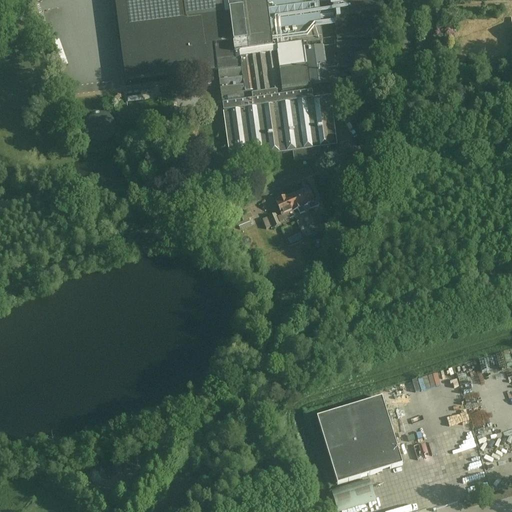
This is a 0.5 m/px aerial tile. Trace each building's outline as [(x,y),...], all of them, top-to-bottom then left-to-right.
[(114,0),(125,84),(218,72),(230,161),(259,157),(260,162),(269,161),(269,156),(293,153),(294,162),(313,160),(313,157),(323,156),(323,154),(330,153),(330,148),(336,147),(323,49),(304,51),(304,45),(322,43),(316,0),(114,0)] [(330,0),(337,43),(336,43),(336,44),(337,44),(337,59),(336,59),(336,60),(337,60),(337,70),(337,71),(338,70),(368,69),(384,0),(330,0)] [(200,191),(214,187),(212,181),(198,185),(200,191)] [(295,217),(293,211),(298,209),(300,214),(305,212),(303,207),(308,205),(310,210),(319,206),(316,200),(313,201),(308,189),(276,202),(282,216),(288,214),(290,219),(295,217)] [(281,225),(276,214),(268,218),(272,229),(281,225)] [(320,232),(317,225),(313,216),(302,220),(305,227),(311,225),(314,234),(320,232)] [(251,226),(249,220),(238,225),(240,230),(251,226)] [(153,240),(141,244),(143,249),(155,246),(153,240)] [(265,282),(271,280),(266,266),(261,267),(264,277),(265,282)] [(454,365),(448,367),(452,380),(458,377),(454,365)] [(431,372),(435,385),(444,382),(441,369),(431,372)] [(337,486),(402,466),(382,399),(317,418),(337,486)] [(450,407),(428,413),(434,437),(441,435),(439,428),(455,424),(450,407)] [(378,511),(369,481),(331,492),(337,511),(378,511)]
